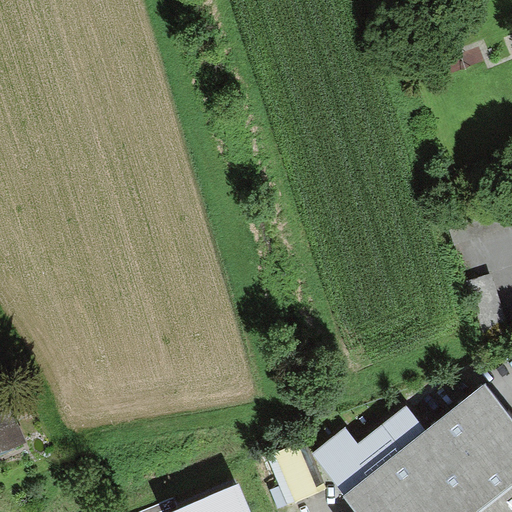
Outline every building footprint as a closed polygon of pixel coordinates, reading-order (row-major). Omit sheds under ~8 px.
[(511,194),(442,216),(451,245),(511,225),(511,194)] [(462,282),(482,339),(508,330),(488,272),(462,282)] [(449,436),(501,394),(496,387),(490,381),(428,430),(348,494),(355,501),(360,508),(449,436)] [(511,511),(511,406),(501,394),(449,436),(360,508),(363,511),(511,511)] [(348,494),(428,430),(408,406),(360,444),(346,428),(315,452),(348,494)] [(0,451),(16,445),(1,409),(0,409),(0,451)] [(302,438),(264,454),(285,504),(323,488),(302,438)] [(251,511),(239,483),(171,511),(251,511)]
